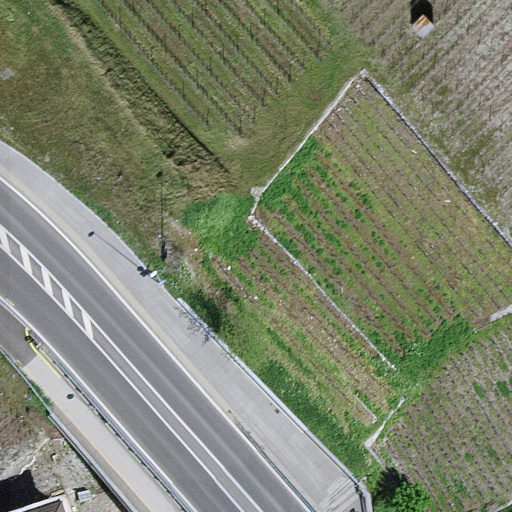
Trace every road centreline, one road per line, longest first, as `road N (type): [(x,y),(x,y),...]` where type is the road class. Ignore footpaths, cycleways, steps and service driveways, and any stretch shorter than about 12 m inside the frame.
road 1 (primary): [(288,511),(147,352),(0,204)]
road 2 (primary): [(0,271),(128,401),(222,511)]
